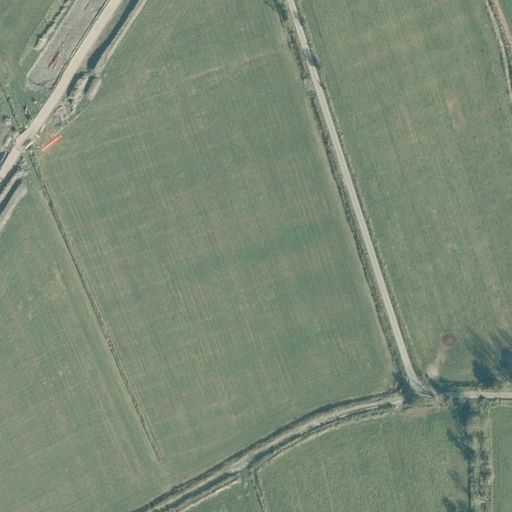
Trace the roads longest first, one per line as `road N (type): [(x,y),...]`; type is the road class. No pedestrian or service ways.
road 1 (unclassified): [(290,0),(417,393),(511,396)]
road 2 (track): [(155,511),(335,416),(417,393)]
